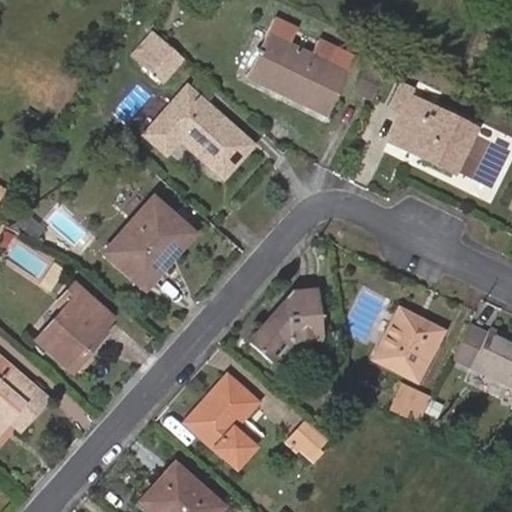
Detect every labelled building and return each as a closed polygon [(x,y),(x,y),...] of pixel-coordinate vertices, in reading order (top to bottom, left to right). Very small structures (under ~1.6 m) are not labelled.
[(249,78),(324,115),(352,58),(315,40),(306,57),(290,49),(298,32),(276,21),(249,78)] [(161,41),(144,61),(140,65),(142,67),(161,83),(181,59),(161,41)] [(371,99),(382,77),(364,69),(353,91),(371,99)] [(454,174),(474,131),(409,99),(414,90),(402,84),(390,108),(402,113),(388,142),(454,174)] [(222,178),(251,146),(187,89),(144,136),(166,154),(180,139),(222,178)] [(143,290),(192,235),(152,199),(102,255),(143,290)] [(4,227),(0,233),(0,251),(4,254),(16,235),(4,227)] [(71,302),(63,310),(36,341),(71,374),(105,337),(101,332),(112,319),(74,285),(65,296),(71,302)] [(322,339),(317,292),(292,295),(249,344),(272,364),(291,342),(322,339)] [(57,305),(63,310),(71,302),(65,296),(57,305)] [(417,382),(442,332),(398,310),(373,360),(417,382)] [(511,341),(489,331),(487,336),(468,327),(451,360),(511,389),(511,407),(511,409),(511,341)] [(0,428),(8,420),(19,429),(45,400),(0,359),(0,428)] [(254,449),(233,430),(256,405),(226,377),(184,424),(214,452),(235,470),(254,449)] [(388,411),(419,426),(431,401),(399,386),(388,411)] [(309,459),(325,440),(306,422),(289,442),(309,459)] [(149,511),(217,511),(221,508),(174,465),(160,481),(163,484),(143,506),(149,511)]
